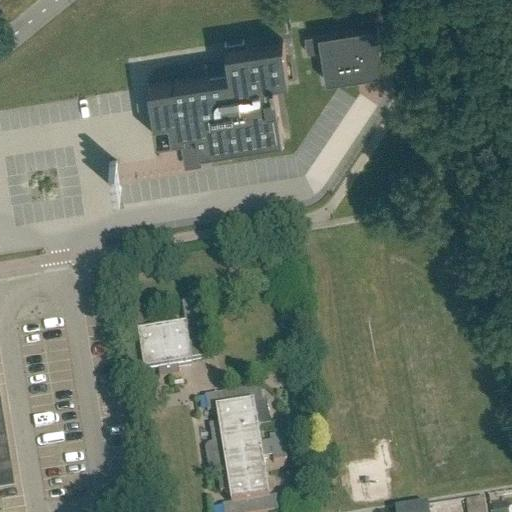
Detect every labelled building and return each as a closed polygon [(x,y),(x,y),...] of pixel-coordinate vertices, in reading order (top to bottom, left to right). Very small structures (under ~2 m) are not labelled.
[(321,50),(326,81),(370,74),(365,44),(380,42),(375,16),(360,19),(362,27),(305,36),(308,52),(321,50)] [(221,144),(249,140),(250,146),(285,141),(284,134),(275,79),(289,77),(283,40),(226,49),(229,71),(148,84),(153,119),(156,136),(184,132),(187,149),(221,144)] [(135,185),(135,169),(116,169),(117,185),(135,185)] [(162,331),(170,378),(180,377),(178,368),(193,366),(192,361),(206,359),(197,303),(182,305),(186,328),(162,331)] [(170,378),(162,331),(145,334),(142,311),(120,315),(129,371),(143,369),(144,374),(158,371),(160,380),(170,378)] [(211,436),(258,429),(258,428),(270,426),(267,404),(262,404),(260,389),(205,398),(207,413),(216,412),(218,425),(210,426),(211,436)] [(207,461),(285,449),(283,436),(269,438),(270,443),(261,445),(258,429),(211,436),(213,446),(209,446),(205,451),(207,461)] [(0,463),(10,462),(8,449),(0,450),(0,463)] [(219,484),(266,476),(263,460),(273,458),(274,464),(287,461),(285,449),(207,461),(209,472),(213,475),(217,474),(219,484)] [(0,476),(12,475),(10,462),(0,463),(0,476)] [(12,475),(0,476),(0,489),(14,488),(12,475)] [(266,476),(219,484),(220,494),(229,492),(231,506),(223,507),(223,511),(279,511),(277,498),(270,499),(266,476)] [(302,483),(292,493),(301,501),(311,491),(302,483)] [(467,511),(485,509),(483,499),(465,501),(467,511)]
